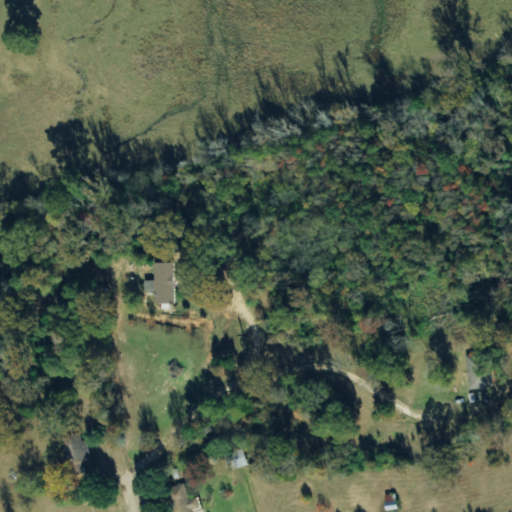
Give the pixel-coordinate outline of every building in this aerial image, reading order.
[(178,264),(159,264),(158,282),(148,282),(148,293),(159,293),(158,305),(177,305),(178,264)] [(494,389),(492,355),(469,356),(472,390),(494,389)] [(64,436),(66,449),(60,450),(63,466),(93,461),(90,441),(84,442),(82,433),(64,436)] [(250,466),(246,450),(227,455),(231,471),(250,466)] [(195,511),(196,511),(203,510),(200,499),(192,501),(188,485),(172,488),(177,511),(195,511)]
